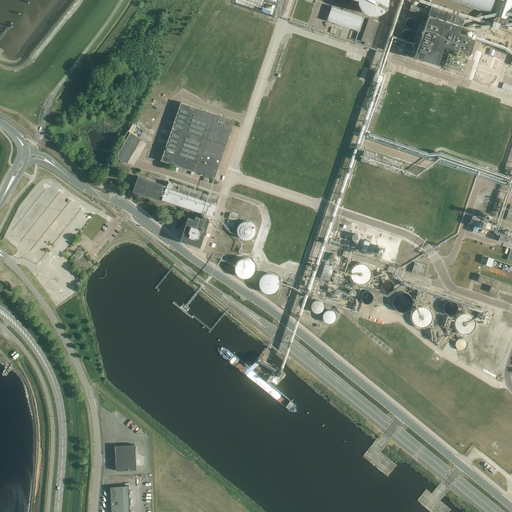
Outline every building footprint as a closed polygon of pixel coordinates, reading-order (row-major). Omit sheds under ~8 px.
[(376,16),(379,15),(382,14),(385,12),(388,9),(389,6),(390,3),(390,0),(358,0),(359,2),(360,5),(361,8),(363,11),(366,13),(369,15),(372,16),(376,16)] [(511,0),(450,0),(511,21),(511,19),(511,0)] [(465,17),(431,6),(415,55),(446,66),(453,47),(469,53),(474,37),(460,32),(465,17)] [(332,7),(327,21),(359,32),(364,18),(332,7)] [(372,47),(379,23),(368,19),(361,40),(365,42),(364,44),(372,47)] [(494,19),(491,26),(498,28),(501,22),(494,19)] [(424,24),(419,23),(413,43),(394,36),(392,40),(399,43),(397,50),(413,55),(424,24)] [(335,35),(335,36),(338,37),(340,30),(332,28),(330,33),(335,35)] [(381,82),(381,81),(383,75),(375,72),(373,79),(379,82),(381,82)] [(149,111),(160,87),(155,84),(143,109),(149,111)] [(164,160),(215,178),(234,119),(183,102),(164,160)] [(159,116),(161,110),(152,107),(151,110),(149,109),(148,112),(159,116)] [(138,120),(135,125),(141,128),(144,122),(138,120)] [(127,164),(142,139),(128,131),(113,156),(127,164)] [(361,158),(399,171),(402,163),(391,160),(363,151),(361,158)] [(168,182),(166,190),(163,189),(164,185),(139,176),(136,186),(134,191),(159,200),(161,194),(164,195),(163,198),(168,200),(167,203),(170,204),(171,201),(205,213),(203,218),(197,216),(195,219),(189,217),(181,240),(201,247),(205,235),(212,216),(214,216),(219,199),(168,182)] [(478,215),(495,221),(497,216),(480,210),(478,215)] [(253,241),(258,225),(241,219),(236,236),(253,241)] [(511,240),(511,228),(504,226),(499,239),(511,243),(511,240)] [(367,253),(371,242),(365,240),(361,251),(367,253)] [(251,257),(234,263),(239,279),(257,273),(251,257)] [(323,268),(321,273),(320,279),(327,282),(329,278),(339,281),(340,275),(330,272),(333,263),(325,260),(323,268)] [(412,272),(422,275),(425,265),(415,262),(412,272)] [(378,294),(379,292),(379,291),(364,285),(372,276),(371,268),(365,264),(362,263),(353,264),(350,271),(352,281),(356,285),(355,287),(355,288),(352,288),(353,290),(354,292),(357,293),(358,292),(360,294),(357,297),(358,298),(363,302),(367,303),(372,303),(374,300),(375,298),(378,295),(378,294)] [(261,292),(278,292),(279,275),(261,274),(261,292)] [(499,288),(511,292),(511,285),(509,284),(480,274),(478,281),(491,285),(490,291),(497,294),(499,288)] [(424,300),(427,289),(403,282),(395,285),(394,282),(391,280),(388,279),(385,280),(383,283),(382,286),(384,290),(382,293),(386,296),(389,304),(412,322),(413,325),(416,328),(421,329),(424,328),(426,326),(430,324),(434,319),(429,305),(421,303),(424,300)] [(477,311),(478,306),(446,295),(441,295),(441,302),(440,306),(441,306),(441,311),(446,312),(446,313),(445,324),(449,325),(453,327),(446,326),(465,333),(473,333),(477,324),(477,318),(476,320),(477,312),(477,311)] [(321,313),(325,303),(314,299),(311,309),(321,313)] [(325,311),(324,322),(335,322),(336,311),(325,311)] [(137,470),(136,445),(115,446),(117,471),(137,470)] [(130,511),(129,486),(111,487),(111,511),(130,511)]
